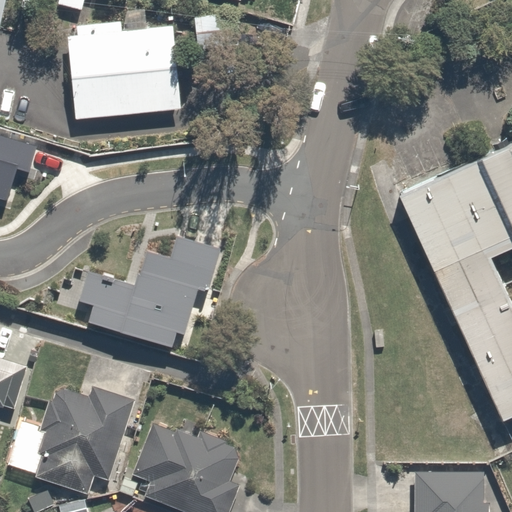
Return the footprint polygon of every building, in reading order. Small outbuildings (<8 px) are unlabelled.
[(80,0),(49,0),(49,2),(79,9),(80,0)] [(60,21),(67,112),(177,103),(171,20),(118,24),(117,16),(60,21)] [(12,166),(24,169),(31,144),(0,134),(0,197),(2,198),(12,166)] [(511,416),(511,142),(386,200),(490,427),(511,416)] [(0,396),(13,400),(22,366),(0,360),(0,396)] [(100,471),(123,394),(90,384),(87,393),(54,383),(27,473),(83,489),(89,467),(100,471)] [(144,478),(139,492),(194,511),(222,511),(235,478),(221,474),(233,440),(177,419),(174,428),(148,418),(128,473),(144,478)] [(479,511),(481,469),(410,466),(408,511),(479,511)] [(89,511),(85,495),(56,503),(58,511),(89,511)]
